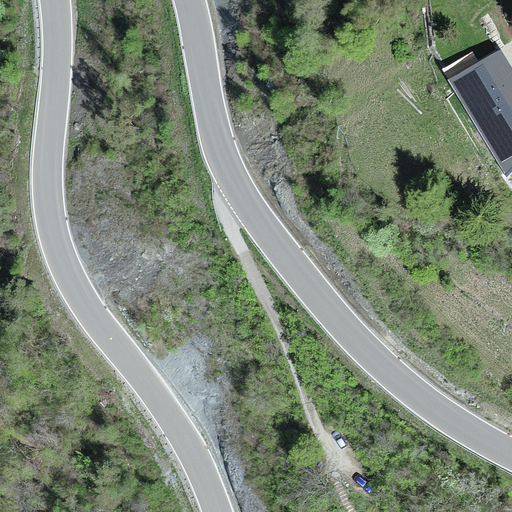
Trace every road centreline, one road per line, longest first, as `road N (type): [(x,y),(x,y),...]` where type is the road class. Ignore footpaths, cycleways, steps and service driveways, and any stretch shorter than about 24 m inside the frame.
road 1 (tertiary): [(511,454),(433,407),(368,353),(299,277),(214,138),(185,0)]
road 2 (tertiary): [(55,0),(48,194),(57,245),(87,307),(200,464),(216,511)]
